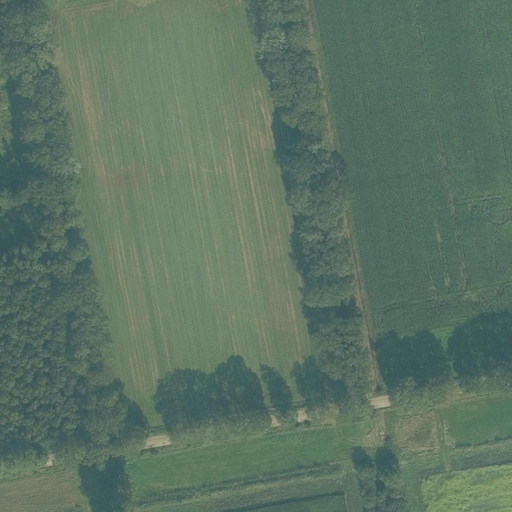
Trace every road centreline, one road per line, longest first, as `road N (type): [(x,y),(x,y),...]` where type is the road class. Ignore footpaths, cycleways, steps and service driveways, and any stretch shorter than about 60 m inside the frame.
road 1 (unclassified): [(0,468),(511,377)]
road 2 (track): [(19,0),(107,449)]
